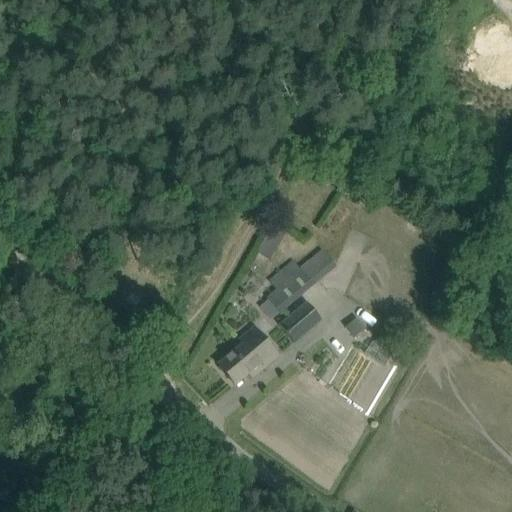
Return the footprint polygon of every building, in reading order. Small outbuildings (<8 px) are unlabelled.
[(268,301),(275,310),(279,316),(336,270),(322,252),(299,271),(292,262),(269,281),(276,291),(266,299),(268,301)] [(276,326),(294,346),(322,320),(304,300),(276,326)] [(355,320),(345,330),(354,340),(365,330),(355,320)] [(243,344),(218,366),(235,387),(249,375),(252,380),(277,359),(253,329),(239,340),(243,344)] [(393,360),(400,348),(373,332),(366,345),(393,360)]
